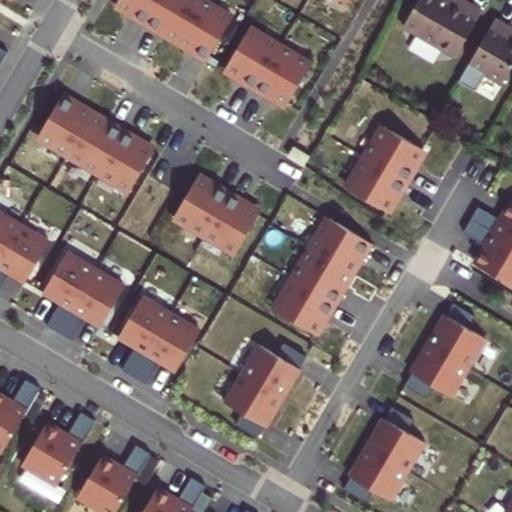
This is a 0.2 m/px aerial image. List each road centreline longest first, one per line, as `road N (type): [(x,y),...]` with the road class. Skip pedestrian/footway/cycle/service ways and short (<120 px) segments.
road 1 (residential): [(467,191),(281,499)]
road 2 (residential): [(281,499),(0,333)]
road 3 (residential): [(288,172),(52,31)]
